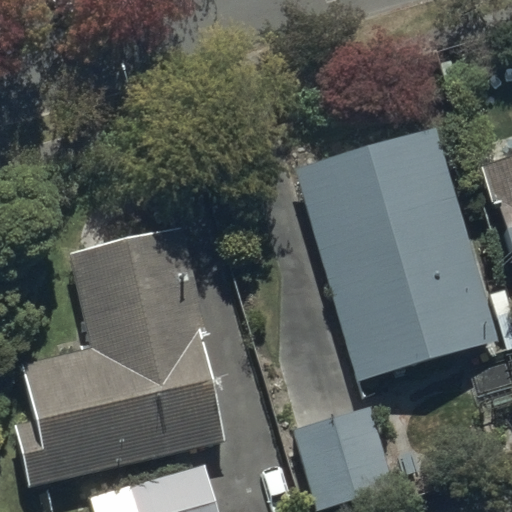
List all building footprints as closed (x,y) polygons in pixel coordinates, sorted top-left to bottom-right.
[(434,129),(292,172),(355,384),(497,342),(434,129)] [(511,156),(479,167),(511,271),(511,156)] [(179,233),(69,255),(88,352),(17,366),(29,423),(11,427),(24,487),(223,447),(179,233)] [(365,407),(289,428),(312,511),(324,511),(390,493),(365,407)] [(217,511),(205,467),(88,499),(91,511),(217,511)]
